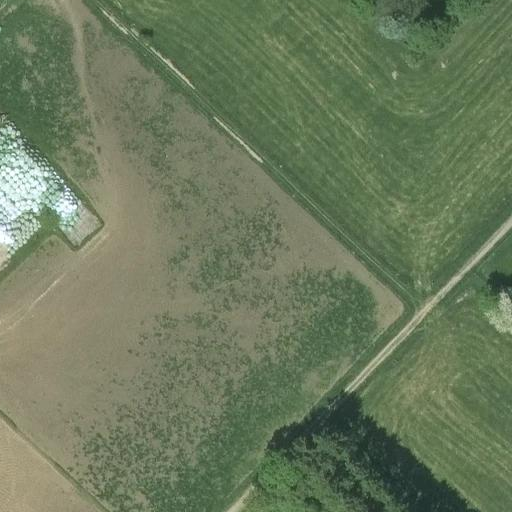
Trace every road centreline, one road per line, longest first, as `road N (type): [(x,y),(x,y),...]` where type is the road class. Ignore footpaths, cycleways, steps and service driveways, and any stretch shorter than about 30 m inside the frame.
road 1 (track): [(96,0),(422,315)]
road 2 (track): [(231,511),(511,219)]
